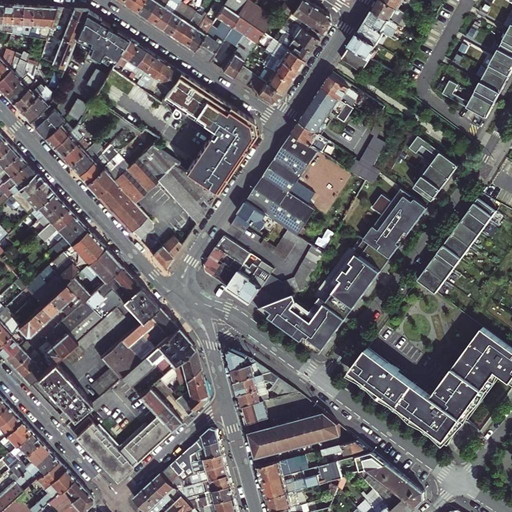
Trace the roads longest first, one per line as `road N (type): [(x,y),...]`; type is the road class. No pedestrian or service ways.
road 1 (residential): [(511,107),(321,378)]
road 2 (tertiary): [(0,109),(170,292)]
road 3 (residential): [(101,0),(283,123)]
road 4 (residential): [(170,292),(283,123)]
road 5 (residential): [(0,374),(113,499)]
road 6 (residential): [(243,465),(384,425)]
road 7 (residential): [(283,123),(353,13)]
